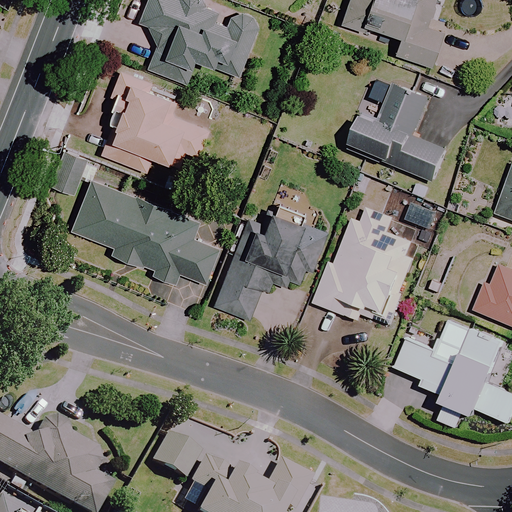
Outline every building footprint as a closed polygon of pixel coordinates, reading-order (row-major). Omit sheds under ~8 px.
[(149,0),(142,18),(148,27),(157,47),(148,69),(164,75),(170,61),(192,69),(195,62),(239,79),(257,33),(215,17),(218,8),(198,0),(149,0)] [(436,0),(350,0),(342,26),(363,33),(365,27),(400,38),(395,56),(432,68),(443,33),(428,28),(436,0)] [(150,83),(120,71),(111,94),(117,96),(106,124),(112,126),(100,156),(145,173),(152,157),(171,165),(178,149),(195,156),(205,129),(172,116),(179,97),(149,86),(150,83)] [(429,103),(393,86),(376,123),(363,117),(349,147),(431,185),(446,152),(413,137),(429,103)] [(86,160),(65,152),(51,187),(73,196),(86,160)] [(511,160),(492,222),(511,228),(511,160)] [(192,219),(92,181),(73,232),(113,248),(110,255),(153,271),(151,276),(175,285),(179,275),(205,285),(218,251),(185,239),(192,219)] [(305,223),(271,209),(262,231),(246,225),(213,306),(249,321),(262,290),(269,293),(275,277),(304,289),(326,236),(304,227),(305,223)] [(391,219),(366,210),(361,224),(352,220),(336,264),(330,262),(314,305),(357,321),(360,314),(389,324),(413,260),(406,257),(411,243),(386,234),(391,219)] [(511,269),(500,264),(490,288),(482,285),(471,311),(511,327),(511,269)] [(502,343),(447,322),(434,356),(402,343),(392,369),(422,381),(419,388),(442,397),(439,403),(473,417),(475,412),(509,425),(511,417),(511,394),(486,384),(502,343)] [(66,437),(71,427),(36,407),(1,466),(78,511),(98,511),(116,481),(100,471),(106,460),(66,437)] [(197,453),(165,435),(149,463),(182,481),(197,453)] [(244,476),(203,455),(187,486),(203,494),(193,511),(278,511),(281,509),(287,511),(291,511),(308,478),(276,462),(269,475),(250,465),(244,476)]
